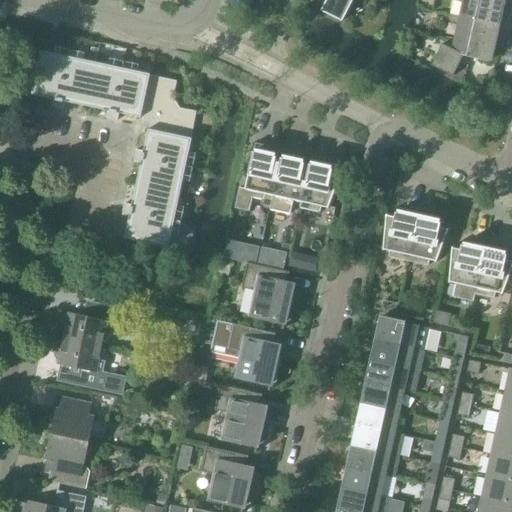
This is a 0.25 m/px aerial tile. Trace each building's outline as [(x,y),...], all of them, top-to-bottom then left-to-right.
[(326,0),(321,12),(342,23),(352,1),(349,0),(326,0)] [(456,0),(464,4),(461,18),(461,19),(494,26),(494,25),(497,26),(498,22),(499,16),(502,4),(499,3),(499,4),(482,0),(456,0)] [(458,33),(456,40),(489,48),(492,48),(493,44),(494,38),(495,33),(497,26),(494,25),(494,26),(461,19),(461,18),(449,15),(448,21),(459,26),(458,33)] [(492,48),(489,48),(456,40),(452,39),(450,49),(442,45),(431,67),(453,77),(462,57),(467,58),(489,63),(492,48)] [(124,204),(124,206),(125,207),(125,206),(147,210),(145,220),(123,215),(124,214),(122,214),(122,216),(129,218),(124,239),(168,249),(191,140),(190,139),(196,113),(179,109),(173,99),(176,82),(149,76),(150,75),(41,52),(31,96),(53,100),(52,107),(54,108),(54,107),(53,106),(57,85),(67,87),(62,108),(61,108),(61,109),(63,110),(65,103),(107,112),(105,119),(107,119),(108,118),(107,118),(111,96),(121,98),(116,120),(115,120),(115,121),(117,121),(119,114),(140,119),(141,118),(148,119),(150,118),(152,122),(151,123),(149,131),(148,130),(148,131),(143,152),(136,150),(136,152),(137,153),(137,152),(158,156),(156,166),(135,161),(135,160),(134,160),(133,162),(140,164),(131,206),(124,204)] [(457,70),(464,74),(467,68),(459,64),(457,70)] [(482,78),(480,86),(489,88),(491,80),(482,78)] [(235,209),(245,212),(250,198),(261,200),(260,205),(263,209),(269,210),(272,197),(279,164),(275,163),(276,158),(266,156),(269,147),(254,144),(244,189),(239,188),(235,209)] [(279,164),(272,197),(269,210),(290,215),(293,201),(300,203),(308,170),(303,169),(304,164),(294,162),(297,153),(283,150),(279,164)] [(311,156),(308,170),(300,203),(299,209),(319,213),(321,208),(327,209),(326,210),(328,210),(340,176),(339,176),(338,177),(331,175),(332,171),(322,168),(325,160),(311,156)] [(388,258),(408,262),(420,210),(406,207),(405,216),(395,214),(394,218),(387,217),(387,216),(385,216),(382,252),(383,252),(383,251),(389,252),(388,258)] [(420,210),(408,262),(428,267),(429,261),(435,262),(434,263),(436,264),(448,230),(447,229),(446,230),(439,229),(440,224),(431,222),(434,213),(420,210)] [(475,295),(485,242),(471,239),(470,248),(461,246),(460,251),(453,249),(453,248),(451,248),(448,284),(449,284),(449,283),(455,285),(452,298),(473,303),(475,295)] [(500,245),(485,242),(475,295),(494,299),(495,293),(501,295),(500,295),(502,296),(511,267),(511,262),(505,261),(506,256),(497,254),(500,245)] [(320,261),(305,257),(302,271),(316,274),(320,261)] [(250,316),(283,324),(284,324),(290,297),(289,296),(289,298),(281,296),(283,284),(285,272),(247,264),(241,289),(256,292),(250,316)] [(69,314),(63,340),(101,348),(104,333),(120,337),(126,310),(97,304),(93,320),(69,314)] [(376,335),(375,341),(378,342),(413,349),(424,352),(429,329),(380,318),(376,335)] [(237,378),(271,385),(277,358),(275,358),(275,359),(267,357),(272,334),(217,322),(210,353),(241,360),(237,378)] [(101,348),(63,340),(58,365),(83,370),(79,386),(112,393),(116,377),(101,374),(103,363),(98,362),(101,348)] [(370,362),(408,371),(420,373),(424,352),(413,349),(378,342),(375,341),(370,362)] [(457,343),(454,358),(463,360),(466,345),(457,343)] [(463,360),(454,358),(451,372),(460,374),(463,360)] [(469,361),(466,372),(478,375),(480,364),(469,361)] [(370,363),(366,383),(368,384),(403,392),(415,394),(420,373),(408,371),(370,362),(370,363)] [(361,404),(398,413),(403,392),(368,384),(366,383),(361,404)] [(229,415),(223,439),(257,447),(263,419),(262,419),(261,420),(254,418),(256,407),(255,407),(258,395),(219,386),(214,411),(229,415)] [(447,387),(444,401),(453,403),(456,389),(447,387)] [(511,393),(505,392),(501,414),(511,416),(511,393)] [(462,393),(459,404),(471,407),(473,396),(462,393)] [(56,409),(51,435),(88,443),(93,418),(88,417),(91,405),(61,398),(58,410),(56,409)] [(453,403),(444,401),(441,414),(450,416),(453,403)] [(361,405),(356,425),(359,426),(394,434),(398,413),(361,404),(361,405)] [(471,407),(459,404),(457,416),(468,418),(471,407)] [(511,416),(501,414),(496,435),(511,438),(511,416)] [(352,446),(352,447),(398,457),(403,436),(394,434),(359,426),(356,425),(352,446)] [(438,430),(435,443),(444,445),(447,432),(438,430)] [(85,490),(89,473),(86,468),(83,467),(88,443),(51,435),(46,460),(48,461),(45,472),(50,473),(48,482),(85,490)] [(452,435),(450,447),(461,449),(464,438),(452,435)] [(511,438),(496,435),(491,456),(511,460),(511,438)] [(444,445),(435,443),(432,457),(441,459),(444,445)] [(351,447),(347,468),(350,468),(384,476),(394,478),(398,457),(352,447),(351,447)] [(461,449),(450,447),(447,458),(459,460),(461,449)] [(209,500),(244,508),(250,481),(248,480),(248,481),(240,480),(243,468),(242,468),(245,456),(206,448),(200,473),(215,476),(209,500)] [(511,460),(491,456),(486,477),(511,482),(511,460)] [(342,488),(342,489),(380,497),(384,476),(350,468),(347,468),(342,488)] [(429,472),(426,485),(434,487),(438,474),(429,472)] [(511,482),(486,477),(482,498),(511,504),(511,482)] [(443,478),(440,489),(452,491),(454,480),(443,478)] [(434,487),(426,485),(422,499),(431,501),(434,487)] [(342,489),(337,510),(340,510),(347,511),(388,511),(391,500),(380,497),(342,489)] [(452,491),(440,489),(438,500),(450,502),(452,491)] [(83,511),(86,498),(57,492),(53,507),(26,501),(23,511),(83,511)] [(157,505),(166,507),(168,498),(159,496),(157,505)] [(511,511),(511,504),(482,498),(478,511),(511,511)]
